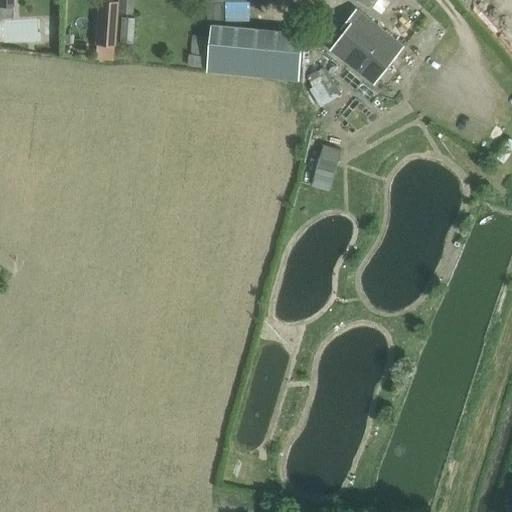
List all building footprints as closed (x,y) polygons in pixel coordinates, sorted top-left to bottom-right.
[(135,0),(120,0),(119,12),(135,13),(135,0)] [(282,0),(208,0),(209,21),(214,21),(225,22),(225,0),(282,0)] [(363,0),(371,6),(373,4),(382,11),(390,0),(363,0)] [(13,6),(0,6),(0,18),(14,18),(13,6)] [(346,32),(332,50),(376,84),(406,46),(358,9),(342,28),(346,32)] [(121,41),(134,41),(135,14),(122,14),(121,41)] [(225,22),(214,21),(210,56),(209,69),(208,70),(296,79),(300,30),(225,22)] [(118,23),(97,22),(95,44),(97,44),(114,45),(116,45),(118,23)] [(114,45),(97,44),(96,57),(114,59),(114,45)] [(210,56),(191,54),(189,67),(209,69),(210,56)] [(323,66),(308,76),(314,86),(309,88),(320,106),(340,93),(323,66)] [(332,188),(340,145),(321,141),(313,184),(332,188)]
